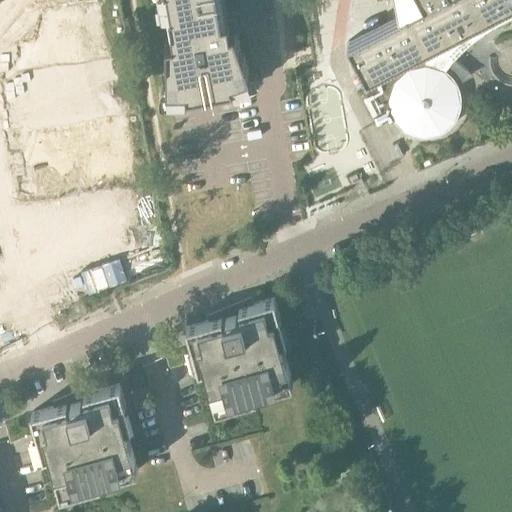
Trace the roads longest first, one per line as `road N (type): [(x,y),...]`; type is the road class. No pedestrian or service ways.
road 1 (residential): [(0,375),(297,252)]
road 2 (residential): [(297,252),(250,0)]
road 3 (residential): [(297,252),(511,161)]
